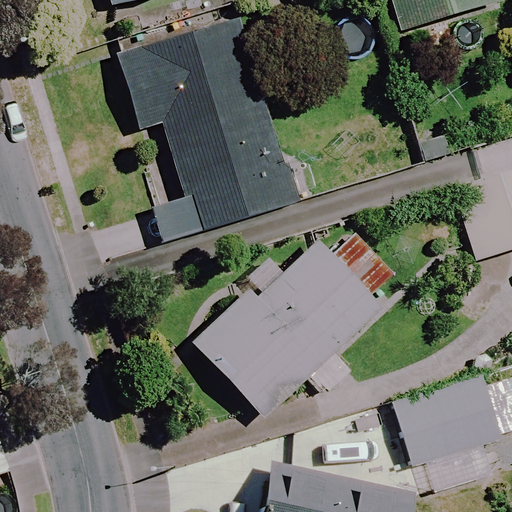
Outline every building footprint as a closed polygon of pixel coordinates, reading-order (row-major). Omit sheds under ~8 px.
[(101,0),(105,12),(142,0),(101,0)] [(382,0),(393,35),(493,5),(491,0),(382,0)] [(153,128),(179,205),(143,217),(152,244),(188,232),(190,238),(285,207),(226,31),(109,70),(131,135),(153,128)] [(511,251),(511,164),(445,186),(469,265),(511,251)] [(253,422),(370,315),(360,304),(386,280),(340,230),(314,254),(307,246),(250,299),(244,293),(184,348),(253,422)] [(511,436),(511,433),(496,374),(382,404),(399,471),(418,466),(426,495),(484,479),(475,446),(511,436)] [(399,511),(403,497),(241,464),(231,511),(399,511)]
